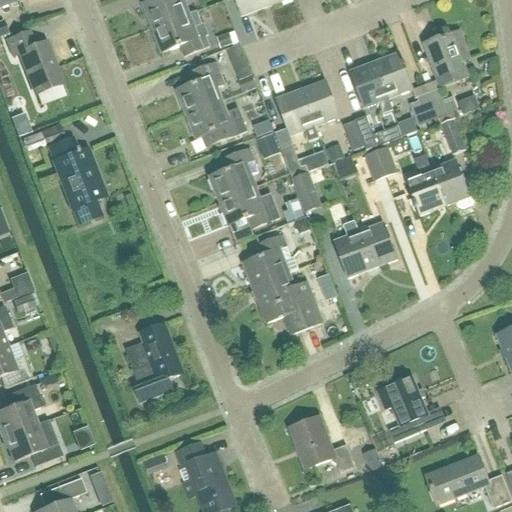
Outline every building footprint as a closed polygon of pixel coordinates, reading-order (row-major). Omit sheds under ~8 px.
[(0,0),(0,8),(21,0),(0,0)] [(159,0),(142,7),(152,31),(188,17),(183,5),(192,1),(191,0),(159,0)] [(266,10),(262,0),(233,0),(241,19),(266,10)] [(262,0),(266,10),(291,0),(290,0),(262,0)] [(188,17),(152,31),(161,55),(179,48),(184,60),(210,49),(206,39),(209,38),(204,26),(193,30),(188,17)] [(423,47),(440,90),(468,79),(462,64),(470,62),(459,33),(423,47)] [(18,57),(34,98),(62,87),(46,45),(35,49),(29,35),(6,43),(12,59),(18,57)] [(399,56),(374,66),(388,102),(412,92),(399,56)] [(176,93),(185,117),(222,103),(216,90),(224,87),(215,65),(190,75),(194,86),(176,93)] [(388,102),(374,66),(349,75),(363,111),(378,105),(382,117),(393,113),(388,102)] [(325,84),(301,93),(314,130),(339,120),(325,84)] [(446,106),(441,92),(428,96),(437,120),(458,112),(455,102),(446,106)] [(253,93),(242,98),(255,131),(273,124),(265,104),(258,107),(253,93)] [(314,130),(301,93),(276,103),(290,139),(314,130)] [(419,127),(437,120),(428,96),(419,100),(420,103),(411,107),(419,127)] [(222,103),(185,117),(195,142),(213,135),(217,146),(247,135),(238,112),(226,116),(222,103)] [(367,119),(355,124),(365,150),(376,145),(367,119)] [(443,127),(455,159),(467,154),(455,123),(443,127)] [(365,150),(355,124),(344,128),(354,154),(365,150)] [(387,148),(411,140),(406,127),(382,135),(387,148)] [(72,212),(78,227),(100,218),(95,203),(106,199),(87,151),(77,154),(72,141),(48,150),(53,164),(57,163),(62,177),(59,178),(62,185),(65,184),(75,211),(72,212)] [(293,149),(283,153),(293,181),(308,175),(306,171),(302,172),(293,149)] [(209,179),(219,204),(257,189),(252,175),(255,173),(252,164),(253,163),(249,152),(223,162),(228,172),(209,179)] [(386,181),(397,177),(387,152),(376,156),(386,181)] [(364,160),(374,186),(386,181),(376,156),(364,160)] [(455,164),(430,173),(444,209),(455,205),(457,209),(462,211),(472,208),(474,202),(470,193),(465,191),(455,164)] [(444,209),(430,173),(406,182),(419,219),(444,209)] [(308,175),(293,181),(307,217),(321,211),(308,175)] [(257,189),(219,204),(228,228),(246,221),(251,233),(281,221),(271,196),(262,200),(257,189)] [(358,236),(359,235),(354,224),(343,228),(347,240),(334,245),(348,281),(372,272),(358,236)] [(383,226),(359,235),(358,236),(372,272),(397,262),(383,226)] [(243,266),(252,290),(288,276),(279,252),(287,250),(282,238),(257,248),(261,259),(243,266)] [(242,253),(225,261),(230,271),(247,262),(242,253)] [(288,276),(252,290),(267,327),(284,320),(291,338),(318,327),(302,287),(294,290),(288,276)] [(0,351),(6,349),(1,335),(12,331),(3,309),(0,310),(0,351)] [(143,346),(125,353),(133,373),(151,366),(158,386),(136,395),(141,406),(172,393),(168,383),(183,377),(164,327),(140,336),(143,346)] [(511,331),(497,338),(511,374),(511,331)] [(6,349),(0,351),(0,381),(4,392),(31,381),(23,359),(12,363),(6,349)] [(389,433),(394,446),(417,437),(426,433),(421,421),(428,418),(412,380),(377,394),(385,413),(392,410),(400,429),(389,433)] [(0,413),(0,432),(3,440),(37,428),(31,414),(42,409),(34,387),(3,400),(7,411),(0,413)] [(334,461),(340,476),(355,470),(347,449),(332,454),(319,420),(289,431),(305,472),(334,461)] [(37,428),(3,440),(12,465),(30,458),(34,470),(62,459),(53,437),(42,441),(37,428)] [(96,435),(80,441),(84,454),(100,448),(96,435)] [(182,485),(187,498),(196,495),(203,511),(225,511),(234,508),(214,456),(205,459),(199,445),(175,454),(181,469),(185,468),(191,482),(182,485)] [(426,479),(437,508),(485,490),(493,511),(511,504),(502,478),(487,484),(478,459),(426,479)] [(39,511),(74,511),(70,501),(85,496),(80,481),(56,491),(61,504),(39,511)]
